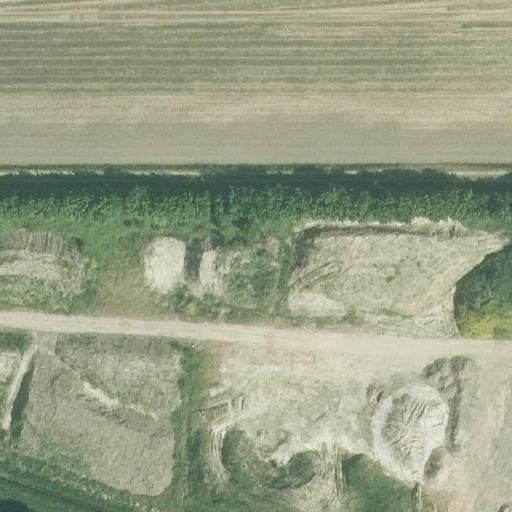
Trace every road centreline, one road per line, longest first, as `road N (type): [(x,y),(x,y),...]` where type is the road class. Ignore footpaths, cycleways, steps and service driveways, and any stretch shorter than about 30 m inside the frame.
road 1 (track): [(0,320),(258,333),(410,353),(511,350)]
road 2 (track): [(511,180),(0,181)]
